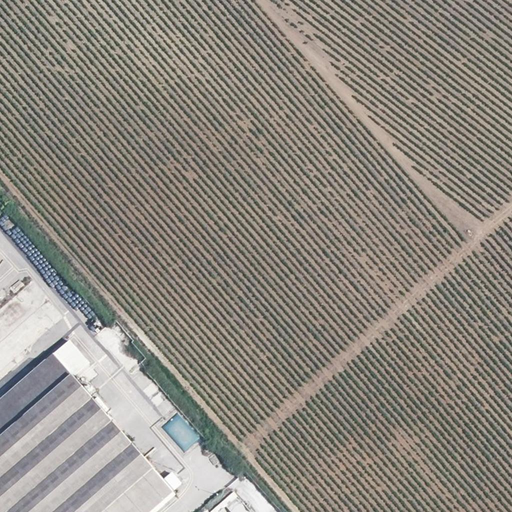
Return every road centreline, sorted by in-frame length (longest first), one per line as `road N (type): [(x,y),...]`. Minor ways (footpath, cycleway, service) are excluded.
road 1 (unknown): [(81,324),(214,480)]
road 2 (unknown): [(0,230),(81,324)]
